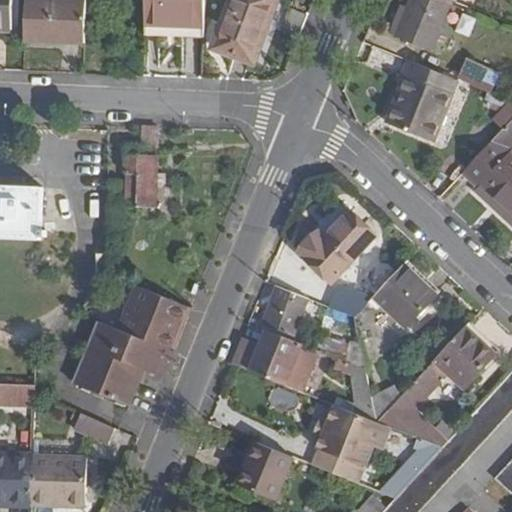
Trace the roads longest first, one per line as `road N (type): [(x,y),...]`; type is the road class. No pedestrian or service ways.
road 1 (tertiary): [(303,114),(142,511)]
road 2 (residential): [(0,98),(303,114)]
road 3 (residential): [(511,298),(303,114)]
road 4 (tertiary): [(347,0),(303,114)]
